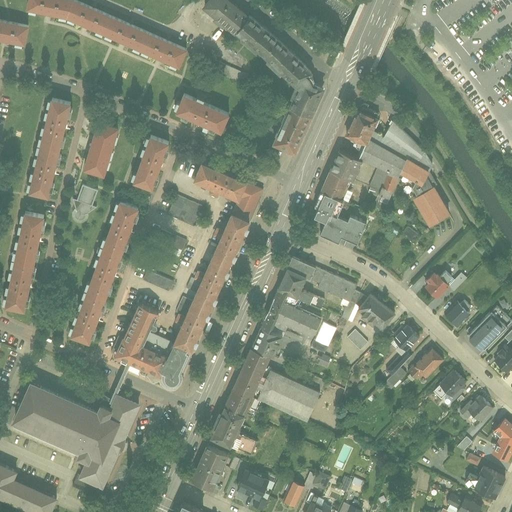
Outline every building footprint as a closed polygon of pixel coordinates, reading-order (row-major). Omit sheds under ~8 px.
[(84,0),(25,0),(25,5),(67,15),(177,65),(187,45),(84,0)] [(231,30),(244,14),(225,0),(203,0),(199,5),(231,30)] [(244,14),(231,30),(297,89),(299,85),(312,82),(313,79),(310,74),(311,71),(244,14)] [(27,22),(0,16),(0,36),(24,41),(27,22)] [(248,76),(200,53),(196,61),(244,85),(248,76)] [(312,82),(299,85),(297,89),(289,106),(310,115),(322,88),(312,82)] [(68,102),(48,98),(31,192),(51,195),(68,102)] [(226,117),(183,99),(176,116),(218,134),(226,117)] [(310,115),(289,106),(273,142),(294,151),(310,115)] [(414,203),(431,229),(453,219),(436,190),(430,183),(433,175),(435,170),(430,159),(421,147),(393,124),(385,139),(377,133),(379,124),(357,112),(345,137),(364,144),(359,156),(379,166),(385,169),(384,171),(395,176),(397,172),(416,184),(412,190),(418,201),(414,203)] [(118,128),(99,123),(86,170),(105,175),(118,128)] [(168,145),(148,138),(132,184),(152,191),(168,145)] [(330,173),(352,181),(355,182),(363,161),(339,152),(330,173)] [(175,342),(192,349),(264,189),(203,161),(196,178),(213,186),(210,194),(218,197),(221,190),(239,198),(225,230),(217,227),(214,235),(222,238),(206,274),(198,270),(195,278),(202,281),(187,316),(179,313),(175,321),(182,325),(175,342)] [(385,169),(379,166),(371,186),(381,191),(380,195),(390,199),(399,178),(395,176),(384,171),(385,169)] [(330,173),(322,195),(343,203),(352,181),(330,173)] [(93,207),(99,192),(84,186),(78,201),(74,200),(78,212),(76,214),(76,217),(77,219),(79,221),(81,222),(83,222),(85,222),(86,221),(87,218),(87,216),(98,209),(93,207)] [(343,203),(322,195),(311,219),(324,224),(319,235),(338,243),(340,238),(357,245),(366,224),(349,217),(347,222),(337,218),(343,203)] [(203,208),(178,197),(170,215),(195,226),(203,208)] [(137,212),(117,205),(69,338),(89,346),(137,212)] [(42,217),(23,213),(6,307),(25,310),(42,217)] [(408,237),(413,231),(408,227),(403,232),(408,237)] [(187,242),(162,230),(158,238),(184,250),(187,242)] [(288,256),(273,290),(295,299),(320,309),(325,298),(300,288),(304,277),(309,279),(314,267),(288,256)] [(427,282),(423,286),(435,297),(454,277),(442,266),(436,273),(431,268),(422,277),(427,282)] [(356,284),(314,267),(309,279),(307,283),(349,300),(356,284)] [(173,281),(148,271),(144,279),(169,290),(173,281)] [(393,310),(369,289),(355,305),(360,310),(358,312),(369,321),(372,318),(380,325),(393,310)] [(273,290),(258,327),(278,335),(283,325),(311,337),(319,318),(292,306),(295,299),(273,290)] [(455,298),(442,312),(455,325),(468,311),(455,298)] [(178,375),(192,349),(175,342),(150,331),(160,308),(138,299),(114,356),(164,378),(164,380),(165,383),(167,384),(168,385),(171,386),(174,385),(176,384),(177,382),(178,380),(178,377),(178,375)] [(490,307),(467,331),(482,346),(505,321),(490,307)] [(323,321),(315,340),(329,346),(337,327),(323,321)] [(419,335),(405,322),(390,337),(403,349),(387,366),(393,371),(416,347),(411,343),(419,335)] [(258,327),(248,348),(269,358),(278,335),(258,327)] [(511,327),(503,336),(508,341),(511,337),(511,327)] [(368,343),(356,331),(349,337),(361,350),(368,343)] [(511,347),(504,339),(491,352),(503,364),(511,354),(511,347)] [(444,357),(430,344),(408,368),(414,373),(418,368),(426,375),(444,357)] [(248,348),(222,403),(245,413),(247,407),(254,411),(260,398),(305,418),(318,389),(265,366),(269,358),(248,348)] [(327,366),(331,357),(324,354),(322,358),(320,357),(319,359),(321,360),(320,363),(327,366)] [(465,378),(453,366),(440,380),(455,395),(465,384),(462,381),(465,378)] [(10,420),(78,450),(75,456),(84,460),(78,473),(102,485),(141,400),(114,388),(107,404),(98,400),(95,407),(29,378),(10,420)] [(492,405),(479,393),(473,400),(470,397),(460,408),(466,413),(471,408),(480,417),(492,405)] [(222,403),(208,434),(230,444),(230,443),(250,452),(255,440),(236,432),(245,413),(222,403)] [(489,453),(509,459),(511,448),(511,422),(496,418),(491,434),(495,436),(489,453)] [(466,451),(473,439),(465,434),(458,445),(466,451)] [(205,442),(189,478),(211,488),(227,452),(205,442)] [(466,459),(476,463),(480,457),(469,452),(466,459)] [(235,455),(230,465),(246,473),(251,463),(235,455)] [(31,511),(50,511),(59,495),(15,476),(17,472),(0,464),(0,495),(8,499),(7,501),(31,511)] [(483,464),(472,485),(494,496),(505,476),(483,464)] [(316,474),(312,483),(326,488),(331,475),(318,469),(316,474)] [(305,484),(305,485),(310,488),(312,483),(316,474),(310,471),(305,484)] [(254,474),(246,492),(261,498),(269,481),(254,474)] [(340,479),(337,486),(346,490),(352,477),(345,474),(343,480),(340,479)] [(293,479),(284,499),(297,504),(305,485),(305,484),(293,479)] [(458,507),(456,510),(461,511),(474,511),(480,502),(464,494),(462,498),(450,492),(446,501),(458,507)] [(307,508),(304,511),(329,511),(332,508),(310,499),(307,508)] [(359,511),(361,508),(350,503),(345,511),(359,511)]
